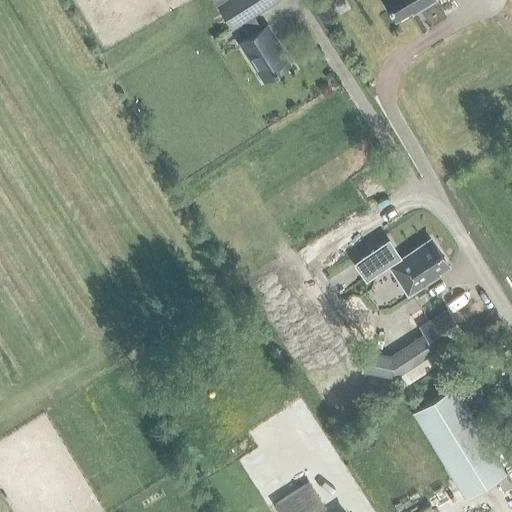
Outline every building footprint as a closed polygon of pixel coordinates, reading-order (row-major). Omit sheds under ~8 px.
[(238,41),(262,78),(288,61),(274,40),(276,39),(266,23),(260,27),(251,14),(272,0),(214,0),(231,26),(239,21),(248,35),(238,41)] [(383,0),(395,18),(417,5),(419,8),(431,0),(383,0)] [(386,237),(353,257),(364,274),(388,259),(406,287),(437,267),(436,266),(444,261),(429,237),(399,256),(386,237)] [(393,377),(463,332),(447,308),(419,326),(423,334),(390,356),(364,351),(361,371),(393,377)] [(487,343),(460,359),(469,375),(496,359),(487,343)] [(505,471),(453,386),(412,411),(464,497),(505,471)] [(503,491),(511,485),(511,482),(506,473),(496,480),(503,491)] [(277,503),(281,511),(316,511),(322,509),(309,485),(290,495),(277,503)] [(426,488),(409,498),(416,510),(433,500),(426,488)]
